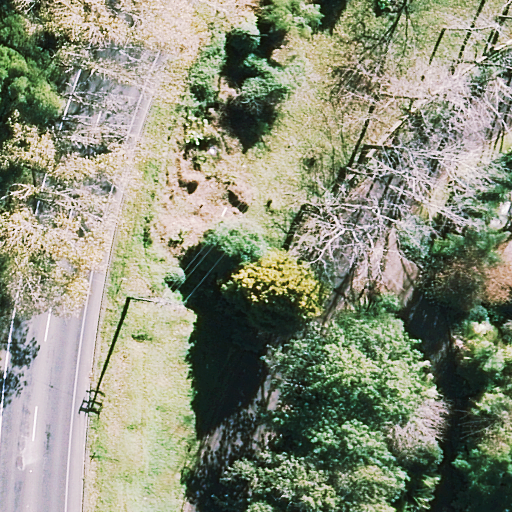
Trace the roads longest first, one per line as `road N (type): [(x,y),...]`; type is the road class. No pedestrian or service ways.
road 1 (secondary): [(107,0),(47,194),(13,511)]
road 2 (residential): [(212,511),(221,454),(285,321),(404,184),(511,106)]
